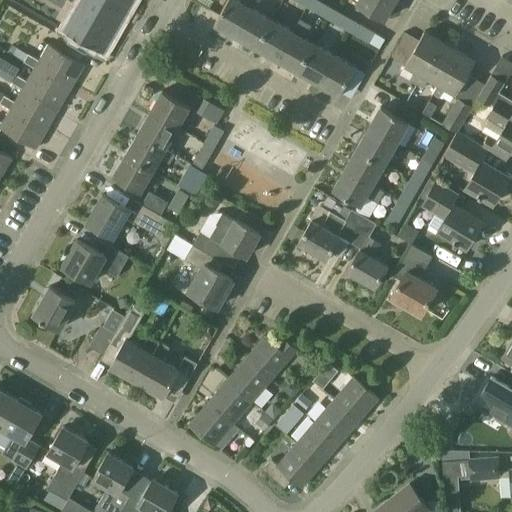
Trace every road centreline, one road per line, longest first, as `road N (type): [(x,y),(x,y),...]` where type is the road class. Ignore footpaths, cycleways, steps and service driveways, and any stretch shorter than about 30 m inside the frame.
road 1 (residential): [(0,291),(160,14)]
road 2 (residential): [(264,511),(223,475),(0,347)]
road 3 (residential): [(344,119),(160,14)]
road 4 (residential): [(437,372),(258,269)]
road 5 (residential): [(320,511),(437,372)]
road 6 (residential): [(437,372),(511,264)]
